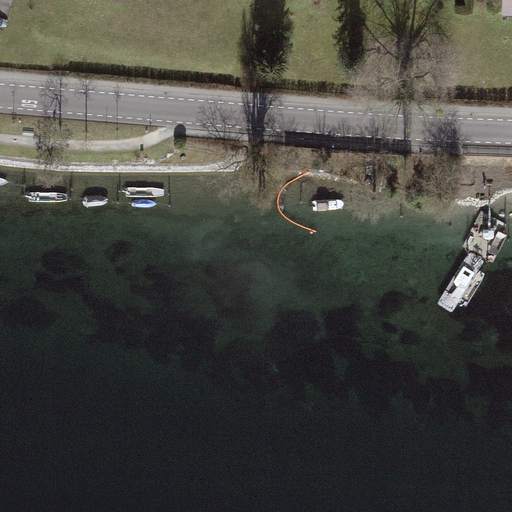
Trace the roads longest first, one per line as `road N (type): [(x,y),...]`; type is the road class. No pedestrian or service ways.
road 1 (secondary): [(511,130),(188,110)]
road 2 (secondary): [(0,95),(188,110)]
